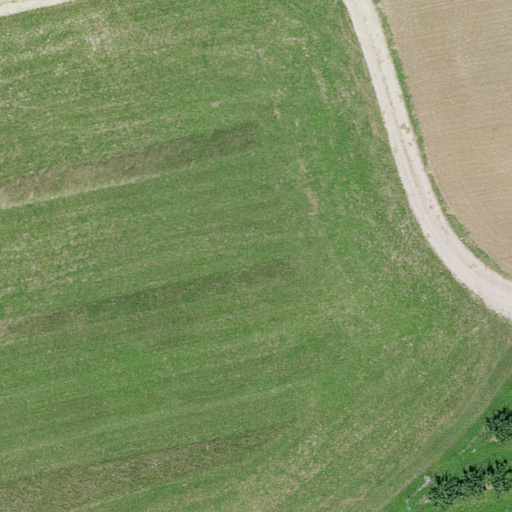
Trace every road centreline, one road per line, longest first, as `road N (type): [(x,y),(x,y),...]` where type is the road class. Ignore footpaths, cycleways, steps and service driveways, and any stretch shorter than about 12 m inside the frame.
road 1 (track): [(350,0),(382,114),(446,264),(511,303)]
road 2 (track): [(357,511),(440,443),(511,344)]
